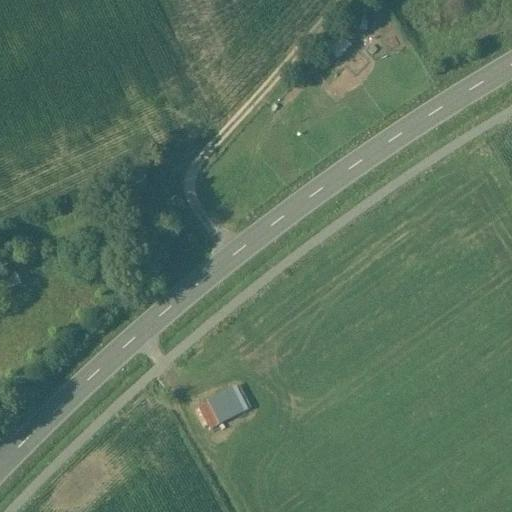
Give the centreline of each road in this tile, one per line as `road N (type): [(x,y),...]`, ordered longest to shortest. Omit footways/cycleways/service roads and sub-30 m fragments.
road 1 (secondary): [(0,467),(207,275),(384,143),(511,65)]
road 2 (track): [(233,255),(192,200),(190,175),(342,0)]
